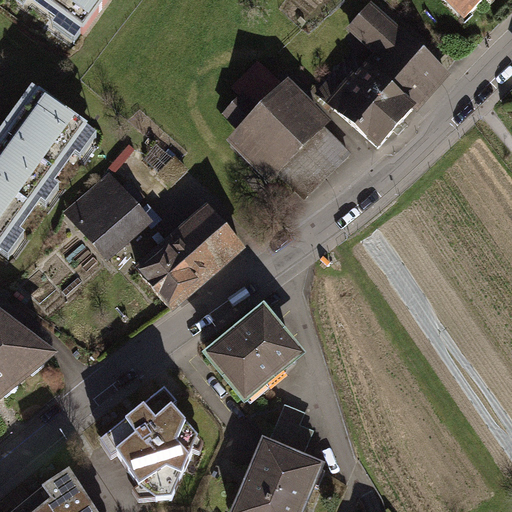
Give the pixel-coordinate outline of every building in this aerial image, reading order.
[(103,0),(4,0),(18,9),(24,0),(30,0),(55,18),(46,31),(70,47),(103,0)] [(444,0),(444,1),(461,18),(479,0),(444,0)] [(377,56),(364,71),(408,110),(441,73),(397,33),(396,34),(376,17),(372,22),(362,13),(347,29),(377,56)] [(239,98),(222,115),(239,132),(238,133),(302,198),(345,156),(256,65),(231,89),(239,98)] [(364,71),(343,95),(330,109),(374,148),(408,110),(364,71)] [(315,96),(330,109),(343,95),(328,81),(315,96)] [(35,93),(0,141),(0,258),(2,260),(20,237),(10,230),(32,200),(41,207),(54,189),(45,182),(67,152),(76,158),(93,135),(35,93)] [(104,180),(64,214),(100,255),(140,221),(104,180)] [(164,249),(163,250),(192,284),(236,246),(206,212),(164,249)] [(192,284),(163,250),(164,249),(159,244),(152,250),(154,252),(143,261),(146,264),(135,274),(165,308),(192,284)] [(260,312),(205,357),(227,384),(227,385),(241,402),(292,361),(279,346),(284,341),(260,312)] [(0,324),(0,392),(43,358),(0,324)] [(160,392),(96,444),(107,461),(113,457),(135,490),(152,502),(168,500),(193,440),(168,410),(173,407),(160,392)] [(265,448),(295,461),(307,433),(293,427),(298,415),(282,409),(265,448)] [(295,461),(265,448),(255,473),(249,471),(231,511),(297,511),(315,469),(295,461)] [(38,491),(12,511),(90,511),(65,474),(38,491)]
